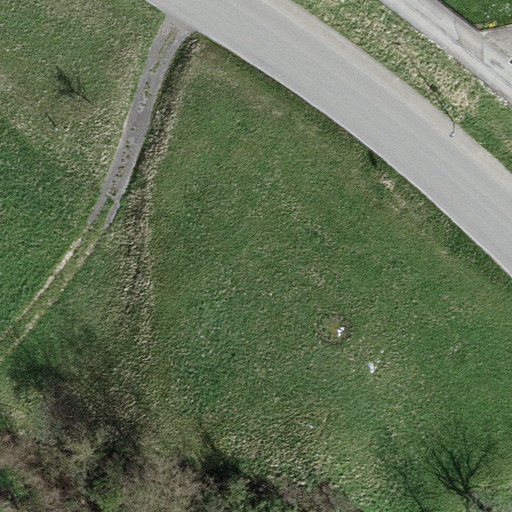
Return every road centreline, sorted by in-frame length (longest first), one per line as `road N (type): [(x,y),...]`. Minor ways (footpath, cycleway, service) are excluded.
road 1 (track): [(0,354),(97,230),(188,0)]
road 2 (primary): [(511,232),(255,24),(214,0)]
road 3 (residential): [(511,85),(401,0)]
